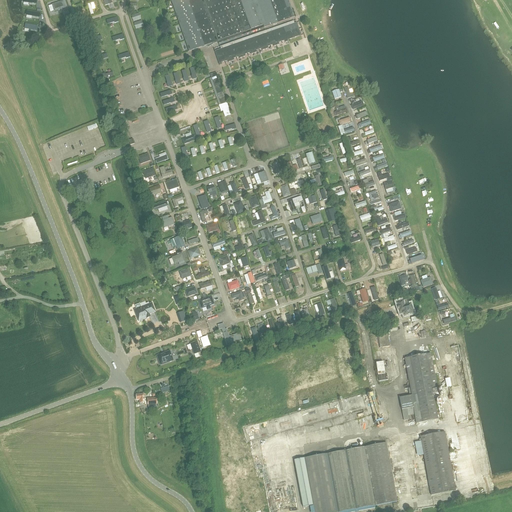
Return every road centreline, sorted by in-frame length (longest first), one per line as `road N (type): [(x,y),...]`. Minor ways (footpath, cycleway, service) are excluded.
road 1 (tertiary): [(81,302),(0,108)]
road 2 (tertiary): [(190,511),(139,466),(121,379)]
road 3 (tertiary): [(0,424),(121,379)]
